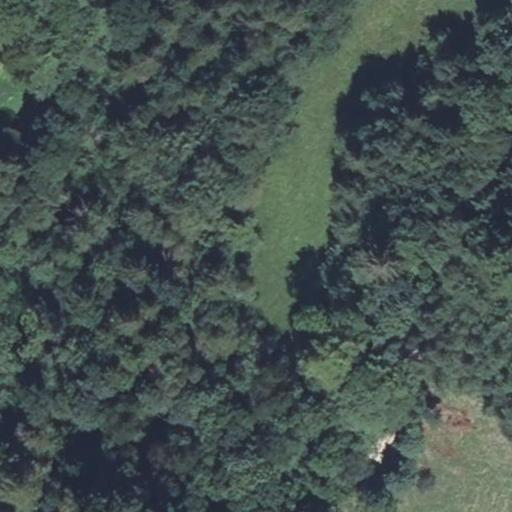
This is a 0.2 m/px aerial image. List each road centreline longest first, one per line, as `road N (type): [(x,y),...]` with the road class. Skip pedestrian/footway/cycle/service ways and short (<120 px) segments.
road 1 (track): [(341,511),(511,232)]
road 2 (track): [(92,0),(0,199)]
